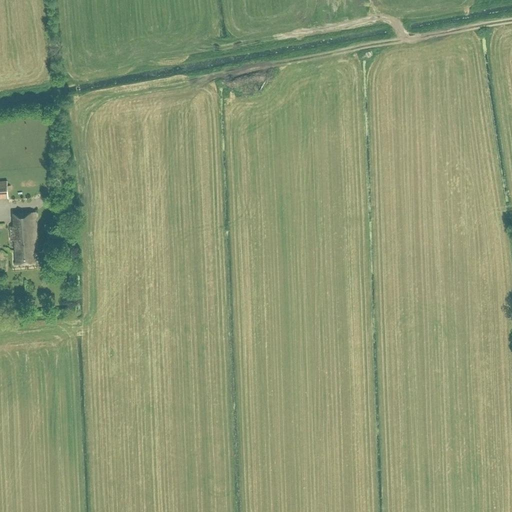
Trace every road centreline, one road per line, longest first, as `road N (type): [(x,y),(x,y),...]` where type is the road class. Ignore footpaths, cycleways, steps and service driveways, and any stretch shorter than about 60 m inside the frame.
road 1 (track): [(223,72),(511,20)]
road 2 (track): [(48,0),(61,182),(57,193),(29,205)]
